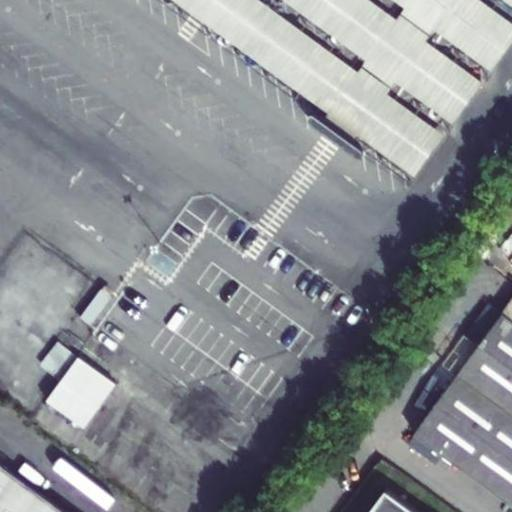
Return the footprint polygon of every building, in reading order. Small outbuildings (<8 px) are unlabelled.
[(165,0),(417,180),(446,139),(251,0),(165,0)] [(278,0),(455,127),(485,86),(365,0),(278,0)] [(390,0),(494,74),(511,49),(511,25),(476,0),(390,0)] [(511,0),(499,0),(511,9),(511,0)] [(87,322),(108,294),(99,288),(78,315),(87,322)] [(511,505),(511,295),(499,312),(487,304),(464,337),(476,345),(412,433),(511,505)] [(102,364),(117,344),(99,330),(84,351),(102,364)] [(83,426),(115,383),(80,357),(48,400),(83,426)] [(0,511),(61,511),(0,467),(0,511)] [(418,511),(389,491),(374,511),(418,511)]
